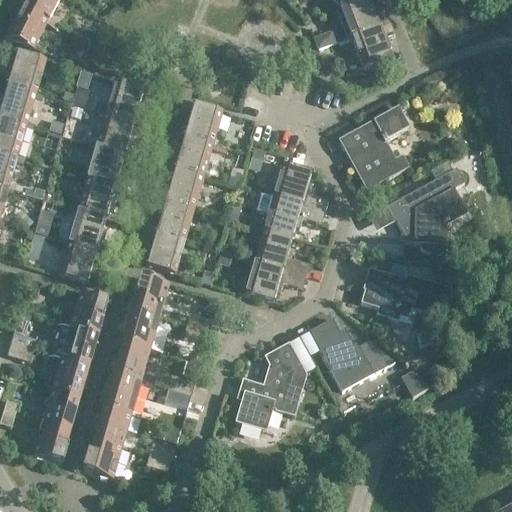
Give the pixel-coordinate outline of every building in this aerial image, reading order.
[(59,0),(12,0),(10,5),(47,24),(59,0)] [(328,0),(339,11),(355,0),(328,0)] [(370,9),(366,0),(355,0),(339,11),(335,12),(346,43),(350,41),(390,27),(385,15),(378,17),(374,8),(370,9)] [(47,24),(10,5),(4,16),(11,20),(7,29),(10,31),(3,45),(32,54),(47,24)] [(394,39),(390,27),(350,41),(362,72),(392,67),(387,52),(390,51),(387,41),(394,39)] [(82,32),(78,39),(90,45),(93,38),(82,32)] [(325,38),(314,42),(318,53),(329,49),(325,38)] [(74,50),(68,61),(79,67),(85,56),(74,50)] [(45,64),(9,54),(4,71),(0,69),(0,78),(9,81),(7,89),(35,98),(45,64)] [(261,76),(252,75),(251,85),(261,85),(261,76)] [(143,93),(112,84),(103,117),(145,129),(148,117),(141,115),(144,104),(140,103),(143,93)] [(35,98),(7,89),(3,101),(1,100),(0,103),(0,109),(1,109),(0,111),(0,122),(26,130),(35,98)] [(77,92),(73,105),(83,108),(87,95),(77,92)] [(65,95),(63,102),(71,105),(73,98),(65,95)] [(221,116),(181,104),(178,117),(186,119),(183,130),(186,131),(184,140),(212,149),(221,116)] [(348,163),(366,195),(408,171),(401,159),(395,163),(386,146),(387,145),(386,143),(408,131),(397,111),(338,144),(345,157),(349,155),(353,161),(348,163)] [(145,129),(103,117),(93,149),(124,158),(127,148),(131,149),(134,139),(141,141),(145,129)] [(26,130),(0,122),(0,157),(16,162),(26,130)] [(52,125),(50,134),(60,137),(62,128),(52,125)] [(66,131),(63,140),(71,142),(74,133),(66,131)] [(212,149),(184,140),(181,150),(177,149),(174,159),(166,157),(162,169),(202,181),(212,149)] [(124,158),(93,149),(84,182),(126,194),(130,182),(122,179),(124,170),(121,169),(124,158)] [(251,153),(246,172),(257,175),(262,156),(251,153)] [(16,162),(0,157),(0,192),(7,195),(16,162)] [(447,167),(430,176),(435,185),(452,176),(447,167)] [(281,168),(272,202),(324,217),(327,204),(308,199),(311,189),(307,188),(310,177),(281,168)] [(202,181),(162,169),(159,182),(167,184),(164,194),(168,195),(165,205),(193,214),(202,181)] [(452,194),(464,188),(455,174),(452,176),(435,185),(385,212),(394,226),(395,225),(403,239),(405,240),(405,246),(403,245),(403,247),(419,247),(419,248),(419,250),(418,251),(418,253),(419,255),(419,256),(420,258),(420,259),(422,260),(422,261),(424,261),(426,262),(427,262),(428,262),(430,262),(431,262),(433,261),(433,260),(435,259),(435,258),(436,256),(437,254),(437,253),(437,251),(437,250),(436,249),(436,248),(438,248),(438,246),(436,246),(436,233),(465,217),(452,194)] [(126,194),(84,182),(75,214),(105,223),(108,213),(112,215),(115,204),(122,206),(126,194)] [(33,196),(32,201),(41,203),(43,195),(39,194),(33,196)] [(272,202),(258,198),(253,213),(267,218),(262,234),(291,243),(294,232),(298,233),(301,223),(320,229),(324,217),(272,202)] [(193,214),(165,205),(162,216),(158,214),(155,224),(147,222),(144,234),(184,246),(193,214)] [(232,212),(229,223),(236,225),(239,214),(232,212)] [(105,223),(75,214),(65,247),(107,259),(111,247),(103,244),(106,234),(102,233),(105,223)] [(35,229),(33,236),(45,240),(47,233),(35,229)] [(184,246),(144,234),(140,247),(148,249),(145,259),(149,260),(146,271),(174,279),(184,246)] [(291,243),(262,234),(253,267),(305,282),(308,269),(289,264),(292,254),(288,252),(291,243)] [(32,238),(29,249),(39,252),(42,241),(32,238)] [(107,259),(65,247),(56,280),(86,288),(89,278),(93,279),(96,269),(104,271),(107,259)] [(305,282),(253,267),(244,299),(272,307),(275,297),(279,298),(282,288),(301,293),(305,282)] [(404,283),(369,273),(359,307),(377,312),(375,319),(411,330),(415,315),(438,322),(447,291),(405,279),(404,283)] [(205,276),(201,287),(210,289),(213,278),(205,276)] [(486,284),(467,279),(464,288),(483,294),(486,284)] [(168,289),(140,281),(136,293),(134,293),(131,301),(133,302),(130,314),(159,322),(168,289)] [(29,284),(25,296),(37,299),(40,288),(29,284)] [(107,306),(79,298),(69,331),(97,339),(101,328),(103,328),(105,320),(103,319),(107,306)] [(205,301),(203,309),(205,313),(213,316),(216,305),(205,301)] [(159,322),(130,314),(127,326),(124,325),(122,333),(124,334),(120,347),(149,355),(159,322)] [(20,318),(16,331),(26,334),(30,321),(20,318)] [(189,318),(185,330),(208,337),(212,325),(189,318)] [(342,395),(394,366),(369,345),(358,351),(359,353),(356,355),(344,333),(339,335),(332,323),(309,335),(342,395)] [(208,337),(185,330),(182,341),(205,348),(208,337)] [(97,339),(69,331),(60,364),(88,372),(92,360),(94,361),(96,352),(94,351),(97,339)] [(36,344),(13,337),(10,349),(33,355),(36,344)] [(149,355),(120,347),(117,358),(115,357),(113,366),(114,367),(111,379),(140,387),(149,355)] [(235,423),(238,429),(261,435),(266,432),(271,416),(274,417),(274,415),(294,421),(306,380),(288,348),(263,361),(268,369),(262,390),(246,385),(235,423)] [(33,355),(10,349),(6,360),(29,367),(33,355)] [(189,358),(187,366),(198,369),(202,358),(194,355),(189,358)] [(88,372),(60,364),(50,396),(79,404),(82,392),(84,393),(87,384),(85,383),(88,372)] [(185,366),(182,377),(195,381),(198,370),(185,366)] [(411,375),(401,381),(411,400),(428,390),(411,375)] [(140,387),(111,379),(108,390),(106,390),(103,398),(105,399),(102,411),(130,419),(140,387)] [(170,383),(167,395),(190,401),(193,390),(170,383)] [(190,401),(167,395),(164,406),(186,413),(190,401)] [(79,404),(50,396),(41,428),(69,436),(73,424),(75,425),(77,416),(75,416),(79,404)] [(17,409),(6,405),(2,417),(13,420),(17,409)] [(130,419),(102,411),(98,422),(96,422),(94,431),(96,431),(92,443),(121,452),(130,419)] [(13,420),(2,417),(0,424),(0,428),(10,432),(13,420)] [(334,426),(331,439),(334,444),(348,437),(341,422),(334,426)] [(69,436),(41,428),(31,461),(60,469),(63,457),(65,457),(68,449),(66,448),(69,436)] [(166,431),(163,443),(175,447),(179,435),(166,431)] [(121,452),(92,443),(89,455),(87,454),(85,463),(87,463),(83,476),(112,484),(121,452)] [(152,448),(148,459),(171,466),(175,454),(152,448)] [(171,466),(148,459),(145,470),(168,477),(171,466)]
